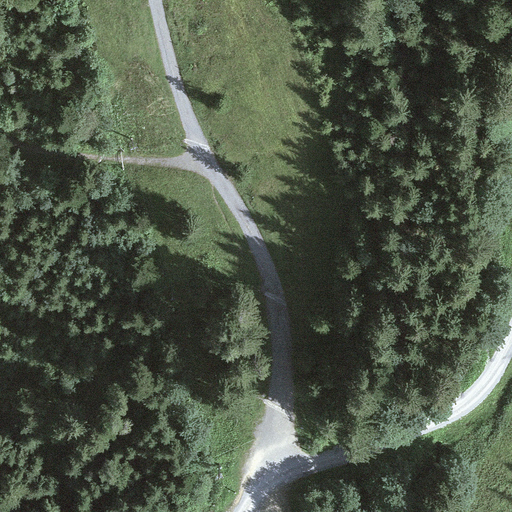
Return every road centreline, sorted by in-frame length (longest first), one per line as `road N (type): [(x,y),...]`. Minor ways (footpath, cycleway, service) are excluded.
road 1 (track): [(282,466),(275,295),(248,225),(203,157)]
road 2 (unclassified): [(511,335),(463,404),(423,427),(282,466)]
road 3 (track): [(0,131),(33,148),(105,163),(203,157)]
road 4 (track): [(203,157),(150,0)]
